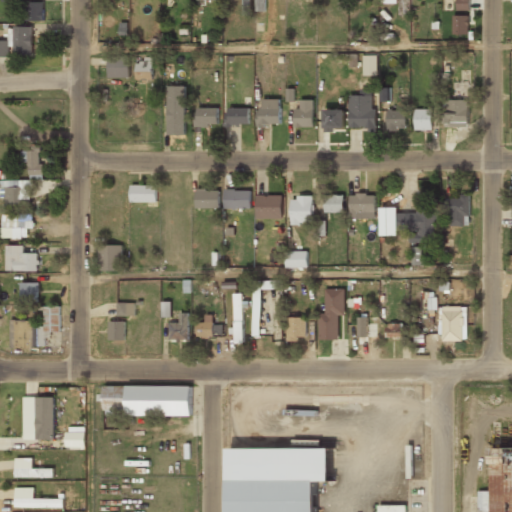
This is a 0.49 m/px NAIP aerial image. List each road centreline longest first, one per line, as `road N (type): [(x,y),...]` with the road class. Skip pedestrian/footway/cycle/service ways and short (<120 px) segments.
road 1 (residential): [(0,360),(86,375),(492,377),(493,273)]
road 2 (residential): [(86,170),(511,171)]
road 3 (residential): [(86,375),(86,0)]
road 4 (residential): [(493,273),(496,0)]
road 5 (residential): [(444,511),(447,376)]
road 6 (residential): [(222,511),(224,376)]
